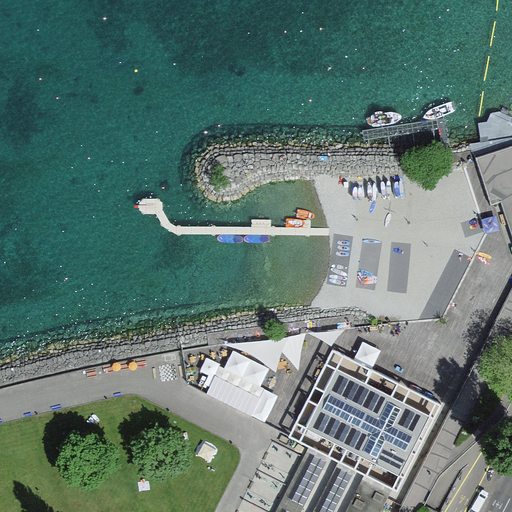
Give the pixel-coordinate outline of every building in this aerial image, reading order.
[(511,145),(478,157),(496,203),(506,201),(511,220),(511,294),(402,509),(408,511),(419,511),(444,464),(511,329),(511,145)] [(206,355),(196,387),(273,413),(288,368),(233,350),(229,363),(206,355)] [(333,369),(306,425),(403,473),(430,419),(333,369)] [(299,511),(326,460),(308,451),(275,511),(299,511)] [(337,464),(312,511),(331,511),(352,472),(337,464)] [(381,511),(394,488),(366,473),(346,511),(381,511)] [(243,511),(264,511),(265,511),(249,502),(243,511)]
